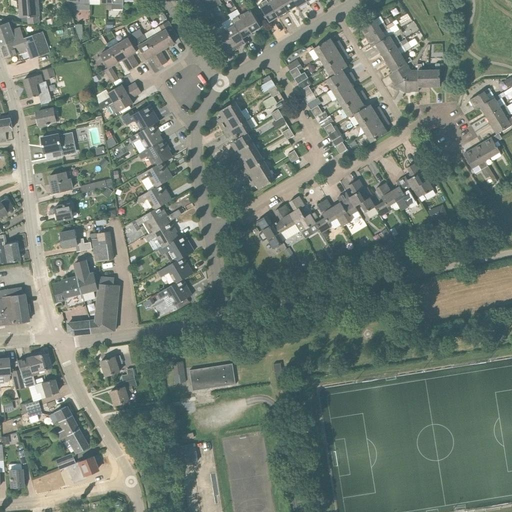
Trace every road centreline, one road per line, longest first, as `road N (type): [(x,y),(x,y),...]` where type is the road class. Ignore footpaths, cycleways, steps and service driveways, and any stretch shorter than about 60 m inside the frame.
road 1 (unclassified): [(511,253),(273,306)]
road 2 (residential): [(21,143),(40,278),(58,339)]
road 3 (residential): [(224,317),(58,339)]
road 4 (residential): [(131,481),(58,339)]
road 5 (residential): [(406,131),(336,14)]
road 6 (residential): [(209,231),(327,164)]
road 7 (residential): [(131,481),(0,505)]
road 8 (residential): [(327,164),(268,55)]
